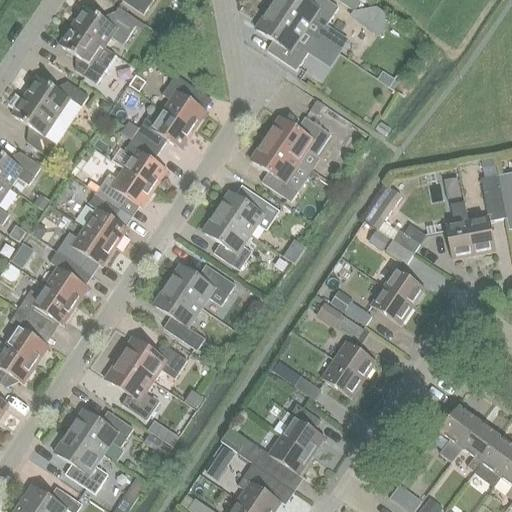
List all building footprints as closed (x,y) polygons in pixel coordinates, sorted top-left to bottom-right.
[(124,0),(122,4),(143,18),(154,0),(124,0)] [(300,0),(277,0),(270,11),(304,33),(316,42),(324,30),(325,30),(338,11),(322,0),(301,0),(302,0),(300,0)] [(353,13),(349,19),(378,39),(391,21),(376,9),(354,14),(353,13)] [(84,10),(71,29),(104,51),(111,40),(122,48),(135,29),(114,15),(107,25),(84,10)] [(304,33),(270,11),(255,33),(273,44),(266,54),(296,74),(309,54),(296,45),(304,33)] [(91,69),(104,51),(71,29),(58,48),(82,63),(75,74),(96,88),(103,77),(91,69)] [(377,83),(388,90),(394,82),(383,75),(377,83)] [(170,103),(163,113),(194,134),(206,114),(193,105),(199,95),(175,78),(162,98),(170,103)] [(37,80),(23,100),(56,122),(69,102),(81,110),(88,99),(67,85),(60,95),(37,80)] [(44,139),(56,122),(23,100),(11,118),(35,133),(26,146),(47,160),(56,147),(44,139)] [(112,109),(103,103),(100,108),(100,114),(106,118),(112,109)] [(317,104),(310,114),(317,119),(324,109),(317,104)] [(128,124),(124,130),(160,154),(167,143),(181,153),(194,134),(163,113),(156,123),(148,118),(139,131),(128,124)] [(265,142),(299,165),(307,153),(316,159),(330,138),(305,121),(297,132),(280,121),(265,142)] [(375,133),(386,140),(391,132),(380,125),(375,133)] [(120,136),(131,143),(123,156),(131,161),(124,172),(154,192),(167,173),(153,164),(160,154),(124,130),(120,136)] [(285,186),(299,165),(265,142),(250,164),(268,176),(261,186),(291,205),(298,195),(285,186)] [(0,156),(0,184),(9,191),(16,181),(28,189),(41,169),(20,155),(13,165),(0,156)] [(481,163),(483,171),(494,169),(493,161),(481,163)] [(62,168),(60,172),(67,176),(72,169),(68,167),(62,168)] [(154,192),(124,172),(117,181),(111,191),(127,202),(141,211),(154,192)] [(102,175),(93,177),(85,188),(96,196),(108,179),(102,175)] [(511,175),(499,178),(509,232),(511,231),(511,175)] [(495,254),(490,224),(506,221),(498,178),(481,181),(489,220),(467,224),(473,259),(495,254)] [(0,211),(0,204),(9,191),(0,184),(0,227),(1,228),(9,217),(0,211)] [(369,226),(378,232),(402,199),(393,193),(369,226)] [(216,216),(250,238),(257,228),(266,234),(279,214),(253,197),(247,207),(229,195),(216,216)] [(96,213),(84,231),(115,251),(127,232),(114,223),(120,212),(96,196),(88,207),(96,213)] [(450,208),(453,227),(445,228),(451,263),(473,259),(467,224),(463,205),(450,208)] [(250,238),(216,216),(202,236),(220,247),(213,257),(239,274),(251,256),(242,250),(250,238)] [(30,236),(40,242),(45,236),(42,230),(37,226),(30,236)] [(392,244),(413,258),(425,239),(409,228),(404,236),(399,233),(392,244)] [(9,239),(19,245),(26,235),(16,229),(9,239)] [(102,270),(115,251),(84,231),(77,241),(69,236),(56,254),(81,271),(88,261),(102,270)] [(390,242),(376,233),(367,246),(381,255),(390,242)] [(406,268),(413,258),(392,244),(385,255),(406,268)] [(57,270),(45,289),(75,310),(88,291),(74,281),(81,271),(56,254),(49,265),(57,270)] [(180,269),(167,289),(200,311),(207,301),(220,310),(235,289),(205,269),(198,280),(180,269)] [(395,272),(383,291),(412,310),(424,292),(395,272)] [(24,303),(17,314),(41,330),(48,319),(62,329),(75,310),(45,289),(32,309),(24,303)] [(187,331),(200,311),(167,289),(153,309),(171,320),(163,332),(196,354),(204,342),(187,331)] [(412,310),(383,291),(370,309),(399,329),(412,310)] [(338,294),(329,306),(365,330),(371,320),(351,306),(352,303),(338,294)] [(369,336),(325,306),(315,321),(333,332),(335,329),(350,339),(347,343),(358,351),(369,336)] [(17,330),(5,348),(35,369),(48,349),(34,340),(41,330),(17,314),(9,325),(17,330)] [(118,362),(153,385),(161,374),(174,383),(187,364),(162,347),(155,357),(131,341),(118,362)] [(346,346),(334,364),(363,384),(375,366),(346,346)] [(35,369),(5,348),(0,355),(0,387),(2,389),(9,378),(23,388),(35,369)] [(145,397),(153,385),(118,362),(104,382),(128,398),(121,408),(146,425),(159,406),(145,397)] [(363,384),(334,364),(321,383),(350,403),(363,384)] [(294,389),(300,380),(290,373),(283,382),(294,389)] [(314,403),(321,394),(300,380),(294,389),(314,403)] [(203,401),(193,395),(186,404),(196,411),(203,401)] [(0,402),(0,421),(9,408),(0,402)] [(290,416),(317,429),(323,418),(295,405),(290,416)] [(460,451),(479,424),(459,409),(438,437),(448,444),(439,457),(451,466),(461,454),(462,452),(460,451)] [(83,413),(69,435),(102,457),(111,445),(120,451),(133,432),(107,415),(101,425),(83,413)] [(281,439),(311,460),(324,441),(287,416),(281,424),(288,429),(281,439)] [(479,465),(499,438),(479,424),(460,451),(462,452),(461,454),(472,462),(467,470),(475,476),(481,467),(479,465)] [(148,434),(158,441),(164,431),(155,425),(148,434)] [(102,457),(69,435),(54,457),(71,468),(65,478),(94,498),(107,478),(94,469),(102,457)] [(161,444),(150,437),(144,446),(155,453),(161,444)] [(498,479),(511,460),(511,448),(499,438),(479,465),(481,467),(475,476),(486,484),(493,490),(499,483),(500,481),(498,479)] [(298,479),(311,460),(281,439),(268,458),(246,444),(237,457),(294,495),(303,482),(298,479)] [(224,450),(216,462),(227,469),(235,457),(224,450)] [(511,460),(498,479),(500,481),(499,483),(511,491),(505,499),(511,504),(511,460)] [(248,511),(276,511),(280,506),(285,508),(293,496),(252,467),(237,489),(244,494),(237,504),(248,511)] [(20,508),(25,511),(78,511),(81,508),(56,491),(49,501),(32,489),(20,508)] [(209,511),(195,502),(188,511),(209,511)]
